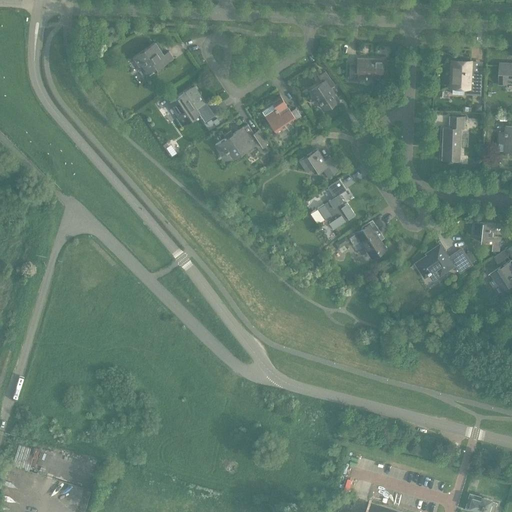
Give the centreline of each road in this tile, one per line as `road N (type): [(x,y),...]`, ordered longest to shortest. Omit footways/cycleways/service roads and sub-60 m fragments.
road 1 (unclassified): [(277,380),(44,96),(32,51),(40,4)]
road 2 (unclassified): [(277,380),(233,363),(77,209)]
road 3 (unclassified): [(0,438),(55,252),(77,209)]
road 4 (unclassified): [(476,432),(277,380)]
road 5 (residential): [(40,4),(224,14)]
road 6 (residential): [(408,104),(411,177),(449,195),(511,201)]
road 7 (residential): [(408,213),(385,197),(354,152),(354,142),(408,104)]
road 8 (residential): [(224,78),(244,90),(303,51),(309,19)]
